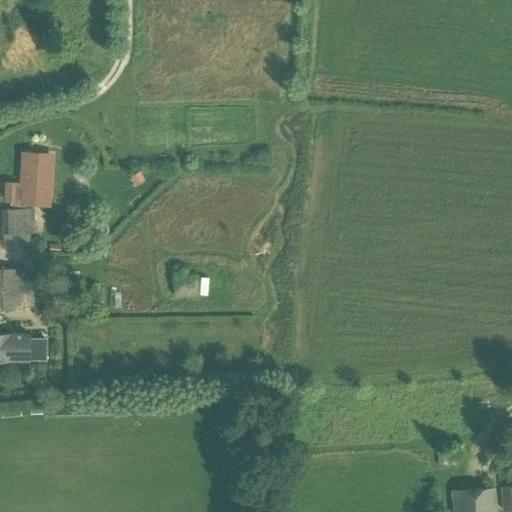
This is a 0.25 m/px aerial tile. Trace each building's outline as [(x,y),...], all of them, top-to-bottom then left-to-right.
[(47,205),(50,157),(24,155),(20,203),(47,205)] [(41,230),(41,205),(8,205),(7,230),(41,230)] [(0,309),(21,310),(21,268),(0,267),(0,309)] [(174,296),(198,296),(197,275),(174,276),(174,296)] [(0,332),(0,359),(44,359),(44,337),(29,338),(29,334),(10,334),(10,333),(0,332)] [(511,486),(501,488),(503,510),(511,510),(511,486)] [(451,491),(451,511),(496,511),(495,488),(451,491)] [(438,511),(438,501),(421,502),(421,511),(438,511)]
